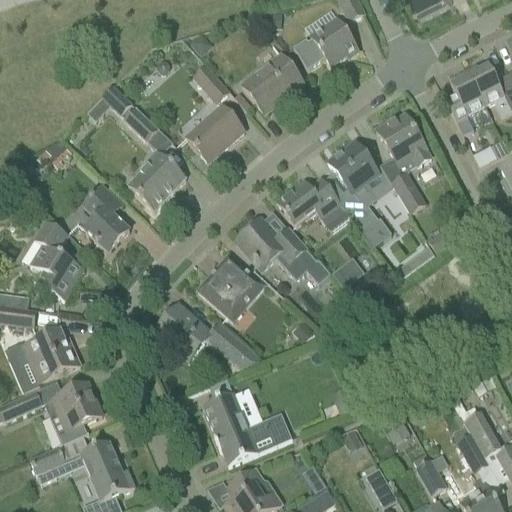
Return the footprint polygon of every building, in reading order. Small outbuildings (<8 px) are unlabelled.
[(349,29),(363,22),(352,0),(338,0),(335,2),(349,29)] [(414,0),(422,15),(452,0),(414,0)] [(306,76),(324,64),(330,73),(355,56),(335,26),(322,35),(324,37),(307,49),(305,46),(292,55),(306,76)] [(0,62),(5,80),(19,76),(8,37),(0,39),(0,62)] [(189,50),(201,63),(212,53),(200,40),(189,50)] [(241,93),(251,107),(264,122),(282,108),(280,106),(301,89),(280,62),(241,93)] [(476,72),(466,77),(484,113),(493,109),(499,122),(510,117),(510,118),(511,117),(511,94),(510,91),(500,96),(488,73),(479,78),(476,72)] [(204,73),(192,84),(216,111),(228,100),(204,73)] [(455,103),(445,109),(462,143),(473,137),(465,123),(484,113),(466,77),(456,82),(458,88),(449,93),(455,103)] [(120,121),(125,125),(123,127),(146,149),(157,138),(129,111),(131,110),(112,92),(101,104),(119,122),(120,121)] [(185,145),(194,156),(207,171),(243,139),(221,113),(185,145)] [(386,130),(374,136),(398,175),(413,166),(418,173),(431,165),(422,151),(404,122),(387,132),(386,130)] [(471,161),(478,174),(508,159),(502,146),(471,161)] [(44,164),(56,175),(71,159),(59,148),(44,164)] [(361,189),(375,179),(354,150),(326,170),(347,199),(336,208),(349,226),(371,256),(390,241),(379,226),(377,227),(366,212),(374,207),(361,189)] [(127,194),(138,205),(153,219),(185,186),(156,158),(144,170),(147,174),(127,194)] [(499,189),(504,199),(511,195),(511,170),(500,177),(504,186),(499,189)] [(409,220),(424,212),(406,182),(392,191),(409,220)] [(274,208),(286,224),(293,234),(314,219),(329,239),(349,226),(336,208),(319,186),(307,194),(302,188),(274,208)] [(83,240),(92,248),(107,262),(128,239),(111,222),(121,212),(101,192),(82,212),(96,226),(83,240)] [(64,232),(77,238),(88,218),(74,211),(64,232)] [(235,249),(248,264),(261,278),(276,265),(296,288),(307,278),(318,292),(330,282),(307,255),(305,257),(287,237),(277,247),(259,227),(235,249)] [(33,289),(47,298),(64,308),(83,277),(56,261),(67,242),(45,228),(33,248),(41,253),(29,273),(39,279),(33,289)] [(462,245),(452,230),(432,244),(430,239),(424,243),(436,262),(462,245)] [(427,254),(416,263),(421,270),(433,262),(427,254)] [(196,298),(211,311),(232,329),(264,293),(227,261),(196,298)] [(364,279),(352,264),(331,280),(343,295),(364,279)] [(400,285),(409,279),(404,271),(395,278),(400,285)] [(0,301),(0,313),(26,317),(28,305),(0,301)] [(346,325),(355,317),(349,311),(340,318),(346,325)] [(210,340),(192,325),(177,312),(152,340),(187,371),(206,349),(243,381),(264,369),(218,330),(210,340)] [(0,330),(32,335),(34,319),(26,318),(26,317),(0,313),(0,330)] [(511,339),(510,335),(500,340),(504,350),(511,346),(511,339)] [(60,338),(22,354),(14,357),(21,372),(28,369),(38,391),(79,373),(71,354),(67,356),(60,338)] [(87,392),(42,412),(61,453),(87,442),(82,432),(101,424),(87,392)] [(235,409),(246,408),(248,419),(251,419),(248,393),(234,395),(235,409)] [(34,399),(0,413),(0,425),(1,425),(3,430),(40,414),(34,399)] [(213,445),(215,450),(219,459),(221,459),(227,474),(291,448),(281,422),(247,436),(232,402),(202,415),(215,444),(213,445)] [(351,409),(336,416),(339,422),(354,416),(351,409)] [(417,410),(404,417),(410,427),(423,421),(417,410)] [(463,431),(464,433),(483,465),(498,456),(478,422),(474,414),(458,423),(463,431)] [(381,428),(389,443),(405,434),(397,419),(381,428)] [(451,440),(456,450),(474,481),(488,473),(483,465),(464,433),(451,440)] [(497,466),(503,476),(511,491),(511,447),(506,451),(511,458),(497,466)] [(108,450),(90,458),(79,462),(97,507),(85,511),(116,511),(114,504),(133,496),(126,479),(121,481),(108,450)] [(51,476),(65,470),(58,454),(29,467),(36,483),(40,491),(55,485),(51,476)] [(431,503),(445,495),(429,468),(415,476),(431,503)] [(363,477),(366,483),(364,484),(380,511),(389,511),(397,508),(384,486),(375,470),(363,477)] [(254,477),(243,485),(226,496),(234,507),(226,511),(280,511),(266,489),(262,489),(254,477)] [(453,502),(459,511),(497,511),(482,486),(453,502)]
